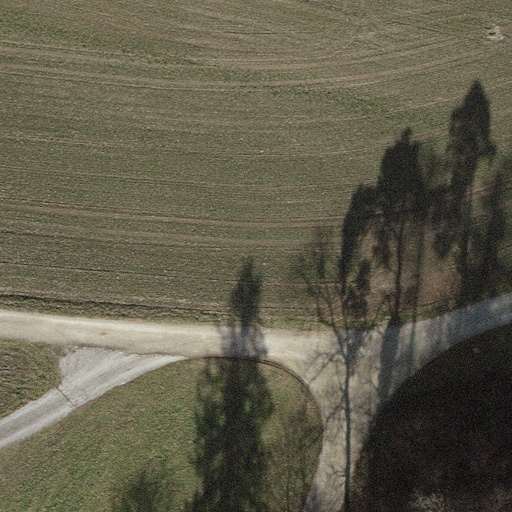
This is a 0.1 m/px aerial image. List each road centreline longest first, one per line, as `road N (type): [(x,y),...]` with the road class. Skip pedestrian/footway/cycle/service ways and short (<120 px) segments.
road 1 (track): [(0,323),(151,336),(400,339),(511,307)]
road 2 (track): [(400,339),(341,417),(314,511)]
road 3 (track): [(151,336),(0,430)]
